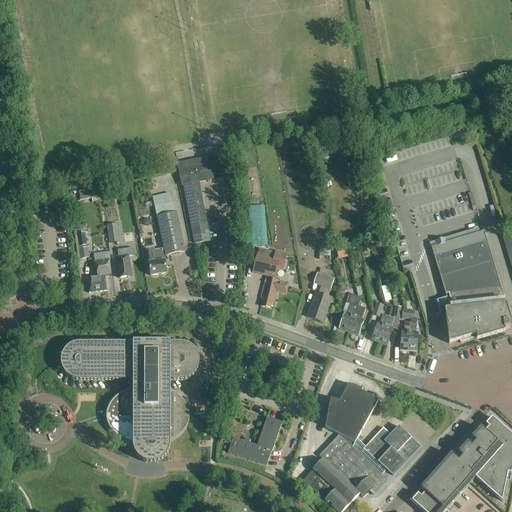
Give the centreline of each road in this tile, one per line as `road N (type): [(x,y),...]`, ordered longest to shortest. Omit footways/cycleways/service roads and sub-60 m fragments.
road 1 (residential): [(494,395),(453,394),(193,307),(134,304),(23,317)]
road 2 (residential): [(304,511),(241,475),(128,464),(71,426)]
road 3 (residential): [(23,317),(0,84)]
road 4 (tertiary): [(399,500),(494,395)]
